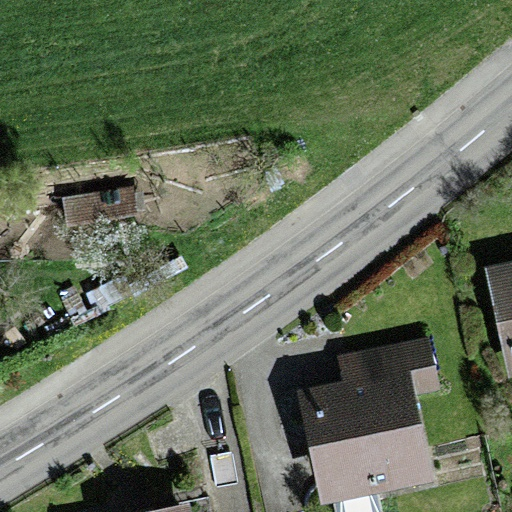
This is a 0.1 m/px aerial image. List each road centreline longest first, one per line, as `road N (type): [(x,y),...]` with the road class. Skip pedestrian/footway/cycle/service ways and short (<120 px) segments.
road 1 (secondary): [(0,465),(191,346),(511,106)]
road 2 (unknown): [(235,315),(279,511)]
